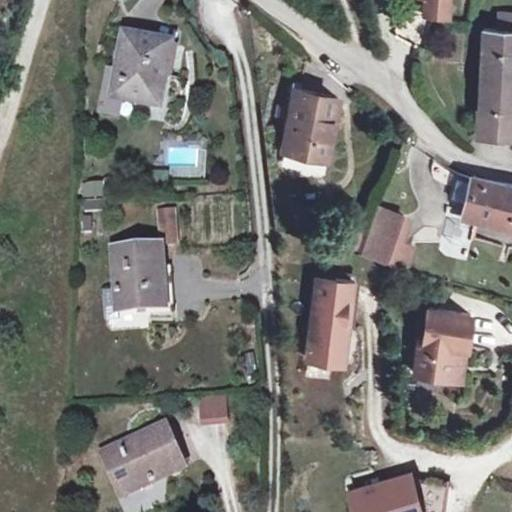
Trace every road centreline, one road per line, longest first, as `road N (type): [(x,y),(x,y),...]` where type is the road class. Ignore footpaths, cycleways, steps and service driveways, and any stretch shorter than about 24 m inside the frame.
road 1 (unclassified): [(511,176),(496,173),(335,33),(283,0)]
road 2 (residential): [(37,0),(0,132)]
